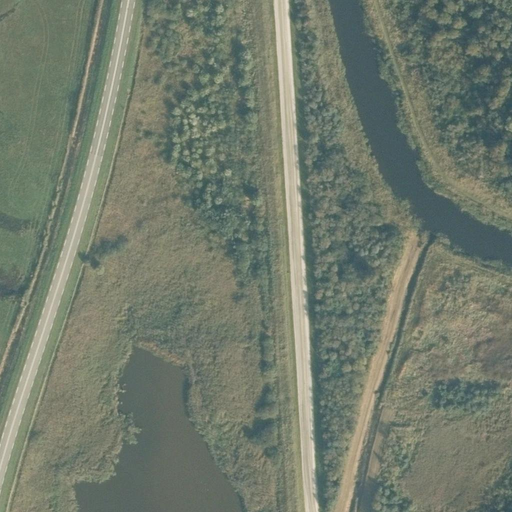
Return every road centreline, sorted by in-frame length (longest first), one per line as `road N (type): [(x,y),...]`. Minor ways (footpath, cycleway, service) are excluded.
road 1 (track): [(312,511),(280,0)]
road 2 (primary): [(0,470),(99,142),(128,0)]
